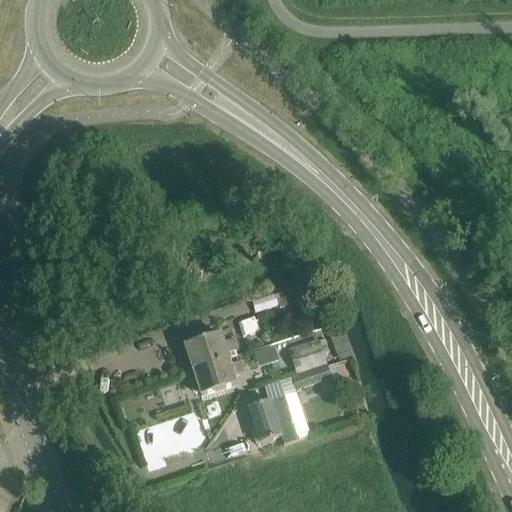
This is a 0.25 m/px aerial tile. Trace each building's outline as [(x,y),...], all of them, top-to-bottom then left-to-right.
[(301,286),(274,296),(279,311),(299,304),(307,301),(301,286)] [(307,301),(299,304),(309,332),(326,326),(316,298),(307,301)] [(254,320),(238,326),(243,339),(255,334),(257,330),(254,320)] [(185,349),(193,373),(228,361),(226,356),(236,352),(233,342),(222,345),(219,337),(203,342),(201,338),(196,335),(189,338),(186,343),(188,348),(185,349)] [(297,375),(327,365),(319,342),(289,352),(297,375)] [(193,373),(197,385),(195,386),(193,388),(192,390),(194,393),(196,395),(199,395),(200,394),(201,397),(236,385),(234,378),(244,374),(241,363),(230,366),(228,361),(193,373)] [(339,365),(327,369),(331,380),(332,383),(344,379),(339,365)] [(296,392),(331,380),(327,369),(327,368),(292,379),(296,392)] [(282,438),(284,445),(298,440),(285,399),(272,403),(270,403),(249,410),(254,425),(250,426),(256,445),(259,444),(261,445),(282,438)] [(0,511),(18,511),(27,493),(0,421),(0,511)] [(369,468),(345,475),(355,504),(378,497),(369,468)] [(345,475),(322,483),(331,511),(355,504),(345,475)] [(322,483),(299,490),(305,511),(330,511),(331,511),(322,483)] [(305,511),(299,490),(277,498),(281,511),(305,511)]
